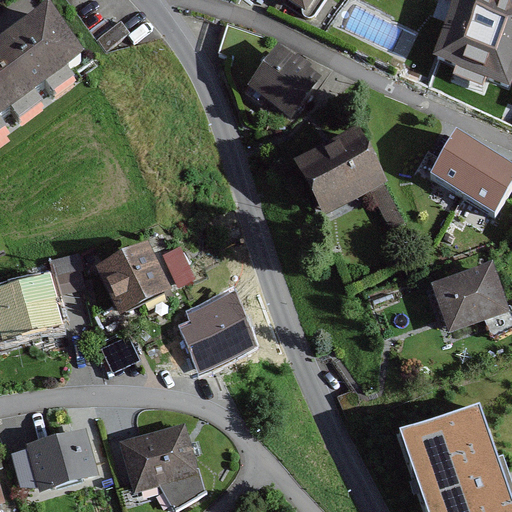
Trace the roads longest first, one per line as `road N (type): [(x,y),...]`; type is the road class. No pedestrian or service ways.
road 1 (residential): [(144,0),(194,66),(210,102),(295,358),(368,511)]
road 2 (residential): [(511,142),(259,13),(203,0)]
road 3 (residential): [(0,408),(90,395),(196,403),(264,462)]
